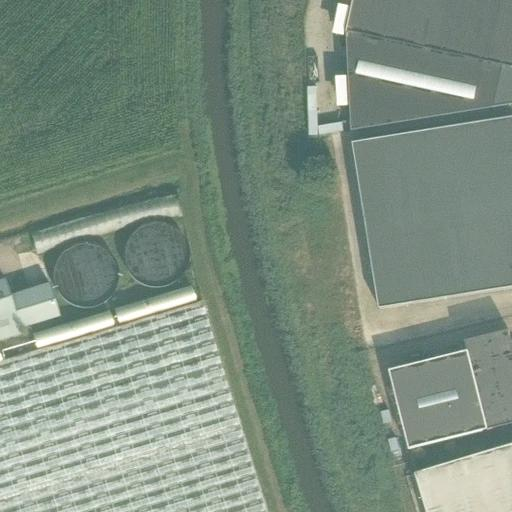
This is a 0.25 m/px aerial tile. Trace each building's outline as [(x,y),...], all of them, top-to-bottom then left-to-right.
[(511,0),(353,0),(346,33),(352,133),(494,110),(503,67),(511,68),(511,0)] [(511,118),(496,121),(353,144),(366,227),(511,203),(511,118)] [(511,203),(366,227),(380,310),(511,288),(511,203)] [(263,511),(201,303),(1,363),(0,360),(0,341),(21,335),(19,330),(59,318),(49,285),(9,297),(5,281),(0,282),(0,511),(263,511)] [(511,344),(509,332),(465,342),(468,352),(390,372),(409,451),(511,425),(511,344)] [(511,511),(511,446),(416,475),(426,511),(511,511)]
